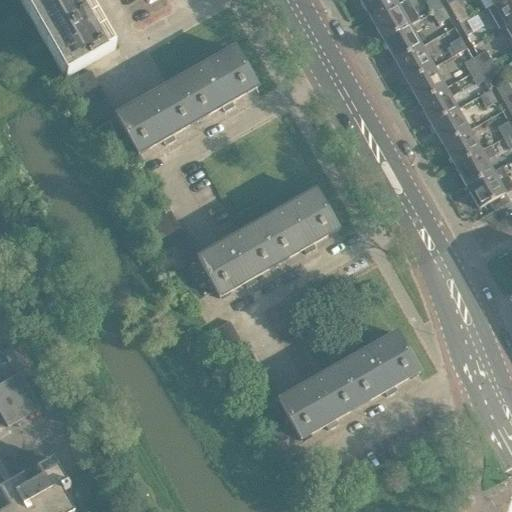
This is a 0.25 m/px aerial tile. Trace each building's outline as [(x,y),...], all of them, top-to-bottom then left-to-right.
[(21,0),(65,77),(114,50),(85,0),(21,0)] [(358,0),(370,20),(396,4),(393,0),(358,0)] [(404,0),(396,4),(370,20),(382,41),(408,26),(418,20),(405,0),(404,0)] [(430,13),(441,7),(437,0),(427,0),(424,2),(430,13)] [(458,25),(469,19),(458,0),(452,0),(446,4),(458,25)] [(504,27),(511,22),(511,0),(502,0),(492,6),(487,9),(499,30),(504,27)] [(436,24),(447,18),(441,7),(430,13),(436,24)] [(464,36),(475,30),(469,19),(458,25),(464,36)] [(382,41),(394,62),(420,47),(408,26),(382,41)] [(454,55),(465,49),(458,38),(448,44),(454,55)] [(432,68),(420,47),(394,62),(406,83),(432,68)] [(256,88),(234,50),(175,84),(196,122),(221,108),(224,113),(233,108),(231,102),(256,88)] [(480,68),(491,62),(485,51),(474,57),(480,68)] [(469,74),(480,68),(474,57),(463,63),(469,74)] [(486,79),(489,77),(497,73),(491,62),(480,68),(486,79)] [(406,83),(418,104),(444,89),(444,88),(436,75),(441,72),(437,65),(432,68),(406,83)] [(475,85),(484,81),(486,79),(480,68),(469,74),(475,85)] [(89,70),(79,76),(68,83),(74,93),(95,81),(89,70)] [(95,81),(74,93),(79,102),(101,91),(95,81)] [(418,104),(430,125),(456,110),(449,97),(459,92),(453,83),(444,88),(444,89),(418,104)] [(172,136),(196,122),(175,84),(167,88),(115,118),(137,156),(162,142),(165,147),(175,141),(172,136)] [(101,91),(79,102),(85,113),(107,101),(101,91)] [(485,107),(495,102),(489,91),(479,96),(485,107)] [(506,109),(511,105),(511,92),(511,91),(500,98),(506,109)] [(91,124),(113,111),(107,101),(85,113),(91,124)] [(456,110),(430,125),(442,146),(468,131),(456,110)] [(108,122),(95,130),(106,150),(119,142),(108,122)] [(502,138),(511,133),(511,130),(507,122),(496,128),(502,138)] [(442,146),(454,167),(480,152),(468,131),(442,146)] [(509,149),(511,147),(511,133),(502,138),(509,149)] [(480,152),(454,167),(466,188),(492,173),(485,161),(494,156),(489,147),(480,152)] [(492,173),(466,188),(477,209),(488,203),(493,211),(509,202),(504,194),(511,189),(511,187),(501,168),(492,173)] [(337,230),(315,192),(256,227),(278,265),(303,250),(306,255),(316,249),(313,244),(337,230)] [(169,208),(147,221),(153,231),(175,219),(169,208)] [(158,241),(180,229),(175,219),(153,231),(158,241)] [(278,265),(256,227),(244,234),(219,248),(198,260),(197,261),(215,291),(218,298),(243,284),(245,289),(255,283),(253,279),(278,265)] [(164,252),(186,239),(180,229),(158,241),(164,252)] [(170,262),(192,249),(186,239),(164,252),(170,262)] [(176,273),(187,266),(197,261),(198,260),(192,249),(170,262),(176,273)] [(187,266),(205,297),(215,291),(197,261),(187,266)] [(187,266),(176,273),(194,303),(205,297),(187,266)] [(229,321),(211,331),(217,342),(235,331),(229,321)] [(235,331),(217,342),(223,352),(241,342),(235,331)] [(400,341),(396,335),(338,368),(360,407),(385,393),(387,398),(396,393),(393,387),(418,373),(400,341)] [(241,342),(223,352),(229,363),(247,352),(241,342)] [(234,374),(256,361),(250,351),(247,352),(229,363),(228,363),(234,374)] [(240,384),(262,372),(256,361),(234,374),(240,384)] [(360,407),(338,368),(320,378),(304,387),(279,401),(278,402),(296,434),(299,441),(325,426),(328,431),(338,426),(335,421),(360,407)] [(246,394),(268,382),(262,372),(240,384),(246,394)] [(0,409),(10,427),(40,409),(20,373),(0,384),(0,409)] [(251,404),(273,392),(268,382),(246,394),(251,404)] [(257,414),(268,408),(278,402),(279,401),(273,392),(251,404),(257,414)] [(268,408),(286,439),(296,434),(278,402),(268,408)] [(268,408),(257,414),(275,445),(286,439),(268,408)] [(0,511),(48,511),(43,503),(69,488),(52,459),(35,469),(39,476),(26,484),(22,477),(0,489),(0,480),(2,480),(0,476),(0,511)]
